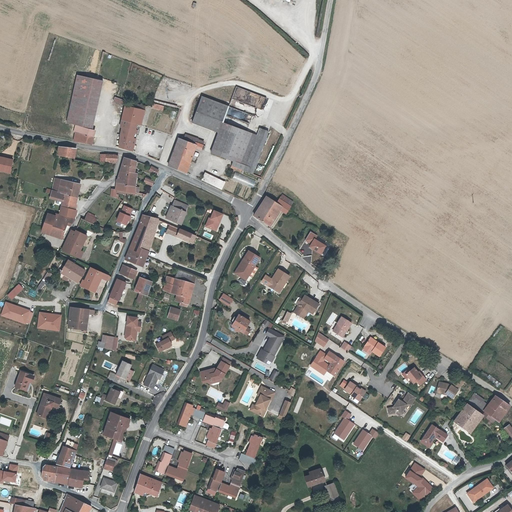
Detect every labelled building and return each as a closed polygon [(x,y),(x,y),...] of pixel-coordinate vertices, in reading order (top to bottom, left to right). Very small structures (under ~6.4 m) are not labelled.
[(236,87),(229,104),(243,109),(245,104),(253,107),(251,113),(261,117),(266,102),(271,104),(273,100),(236,87)] [(122,120),(136,124),(139,113),(144,114),(145,110),(126,104),(122,120)] [(109,111),(108,117),(110,117),(119,118),(121,119),(122,113),(109,111)] [(103,126),(101,137),(112,139),(112,134),(118,135),(121,121),(118,121),(119,118),(110,117),(110,120),(107,119),(103,126)] [(76,133),(90,136),(91,130),(76,126),(75,132),(76,133)] [(88,144),(90,136),(76,133),(74,141),(80,142),(88,144)] [(169,166),(187,172),(196,147),(205,150),(206,146),(203,145),(196,142),(198,139),(186,134),(184,141),(179,138),(169,166)] [(132,150),(136,151),(137,146),(120,142),(119,147),(132,150)] [(57,156),(75,159),(76,149),(59,146),(57,156)] [(99,154),(98,161),(116,163),(117,157),(113,156),(106,155),(99,154)] [(0,156),(0,167),(1,168),(1,167),(6,168),(8,159),(0,156)] [(121,170),(133,172),(139,161),(125,156),(121,170)] [(253,171),(233,163),(243,168),(253,172),(253,171)] [(156,174),(159,169),(152,166),(152,167),(150,170),(150,171),(156,174)] [(121,170),(118,179),(132,184),(132,179),(136,179),(137,173),(133,172),(121,170)] [(232,180),(252,187),(255,180),(235,172),(232,180)] [(223,191),(225,183),(206,173),(202,180),(223,191)] [(154,181),(146,177),(143,182),(152,186),(154,181)] [(59,192),(74,196),(77,183),(62,179),(59,192)] [(116,190),(135,194),(136,185),(135,185),(132,184),(118,179),(117,179),(116,190)] [(74,196),(59,192),(59,193),(52,191),(51,197),(63,201),(62,208),(76,211),(77,205),(73,204),(74,196)] [(255,216),(271,225),(276,216),(272,214),(277,206),(280,209),(287,213),(288,212),(291,214),(294,209),(280,200),(278,204),(266,196),(255,216)] [(166,219),(177,224),(183,211),(184,211),(187,205),(175,200),(173,206),(172,206),(166,219)] [(276,216),(280,209),(277,206),(272,214),(276,216)] [(76,211),(62,208),(60,214),(74,218),(76,211)] [(211,209),(205,227),(216,231),(223,213),(211,209)] [(187,212),(184,211),(183,211),(177,224),(181,226),(187,212)] [(56,214),(55,216),(48,213),(42,232),(49,234),(51,231),(64,235),(68,224),(72,226),(76,219),(60,214),(60,215),(56,214)] [(159,220),(143,214),(130,249),(146,256),(147,256),(149,250),(148,250),(146,250),(151,237),(147,235),(151,223),(156,225),(157,223),(159,224),(160,221),(159,221),(159,220)] [(84,221),(92,224),(95,219),(87,215),(84,221)] [(149,250),(156,225),(151,223),(147,235),(151,237),(146,250),(148,250),(149,250)] [(188,233),(180,229),(177,236),(192,242),(194,235),(188,233)] [(62,239),(64,235),(51,231),(49,234),(62,239)] [(67,241),(78,249),(86,236),(72,231),(67,241)] [(315,238),(317,235),(310,231),(304,240),(309,244),(308,246),(320,254),(326,245),(315,238)] [(67,241),(62,250),(76,257),(80,251),(78,249),(67,241)] [(126,258),(143,266),(146,256),(143,255),(130,249),(126,258)] [(238,268),(247,274),(253,265),(255,266),(260,258),(249,251),(244,258),(245,259),(243,262),(242,261),(238,268)] [(81,267),(68,260),(65,265),(61,263),(57,269),(62,271),(61,272),(66,274),(73,278),(79,281),(85,269),(81,267)] [(249,275),(252,277),(258,268),(255,266),(253,265),(247,274),(249,275)] [(84,280),(81,285),(95,292),(97,287),(93,285),(98,275),(102,277),(103,273),(91,268),(85,281),(84,280)] [(128,271),(122,268),(120,273),(134,279),(136,275),(134,274),(128,271)] [(247,274),(238,268),(235,273),(246,280),(249,275),(247,274)] [(269,286),(277,291),(284,281),(286,282),(290,276),(278,269),(273,277),(274,278),(273,280),(269,286)] [(178,270),(176,278),(190,282),(194,284),(196,277),(178,270)] [(66,274),(63,278),(71,282),(73,278),(66,274)] [(97,287),(102,277),(98,275),(93,285),(97,287)] [(266,275),(262,281),(269,286),(273,280),(272,279),(266,275)] [(167,276),(166,282),(174,285),(176,278),(167,276)] [(135,291),(144,294),(147,284),(152,285),(153,282),(140,277),(135,291)] [(35,290),(38,291),(39,290),(40,290),(46,280),(43,278),(35,290)] [(174,285),(171,293),(177,295),(175,301),(181,302),(181,305),(187,307),(188,304),(186,303),(188,297),(186,296),(190,282),(176,278),(174,285)] [(117,279),(110,296),(119,300),(126,282),(117,279)] [(279,292),(286,282),(284,281),(277,291),(279,292)] [(174,285),(166,282),(163,290),(171,293),(174,285)] [(188,304),(189,304),(194,284),(190,282),(186,296),(188,297),(186,303),(188,304)] [(18,283),(6,295),(11,300),(23,288),(18,283)] [(144,294),(148,295),(152,285),(147,284),(144,294)] [(233,299),(224,293),(220,300),(229,306),(233,299)] [(306,306),(315,311),(319,304),(305,295),(303,299),(299,305),(295,313),(301,317),(306,309),(305,308),(306,306)] [(0,315),(26,324),(31,310),(5,301),(0,314),(0,315)] [(313,314),(315,311),(306,306),(305,308),(306,309),(301,317),(304,318),(309,311),(313,314)] [(94,310),(71,307),(68,327),(87,330),(88,323),(82,322),(82,319),(78,319),(79,314),(88,315),(89,313),(94,314),(94,310)] [(169,318),(179,321),(182,311),(172,308),(169,318)] [(38,311),(36,328),(59,331),(61,314),(38,311)] [(326,323),(331,326),(337,315),(332,312),(326,323)] [(88,323),(88,315),(79,314),(78,319),(82,319),(82,322),(88,323)] [(129,315),(127,325),(130,325),(129,328),(129,329),(127,329),(126,335),(128,338),(134,338),(134,334),(137,335),(138,329),(141,329),(142,320),(138,320),(138,316),(129,315)] [(235,322),(233,326),(243,332),(250,321),(239,315),(237,318),(235,317),(232,321),(235,322)] [(339,324),(335,331),(343,337),(352,323),(342,316),(337,323),(339,324)] [(270,328),(273,324),(265,319),(263,323),(270,328)] [(270,365),(284,335),(268,327),(264,334),(268,336),(257,359),(270,365)] [(176,338),(172,332),(164,336),(166,340),(158,344),(162,351),(166,349),(166,348),(173,343),(172,341),(176,338)] [(315,340),(324,346),(329,339),(319,332),(315,340)] [(108,340),(107,345),(107,346),(114,347),(115,340),(116,335),(106,333),(104,339),(108,340)] [(386,347),(379,342),(378,343),(370,338),(365,346),(373,351),(380,356),(386,347)] [(352,346),(345,342),(342,347),(348,351),(352,346)] [(345,362),(330,352),(325,358),(332,363),(327,370),(336,376),(345,362)] [(118,372),(126,377),(130,370),(133,363),(124,359),(118,372)] [(207,381),(211,383),(212,380),(217,379),(221,381),(229,366),(221,362),(216,370),(215,373),(209,370),(201,372),(204,382),(207,381)] [(146,383),(152,386),(154,381),(157,382),(159,377),(161,377),(165,369),(155,364),(146,383)] [(427,379),(424,375),(423,376),(419,372),(415,367),(412,370),(410,368),(407,371),(407,375),(409,378),(410,378),(412,380),(415,383),(417,381),(421,384),(427,379)] [(275,381),(278,371),(272,369),(269,379),(275,381)] [(16,387),(25,390),(29,381),(31,382),(34,376),(22,371),(16,387)] [(410,382),(412,380),(410,378),(409,378),(407,375),(407,371),(403,374),(410,382)] [(482,371),(480,374),(498,386),(500,383),(482,371)] [(454,383),(461,388),(466,381),(459,376),(454,383)] [(358,387),(351,382),(346,389),(352,394),(351,395),(360,401),(366,393),(358,387)] [(447,393),(451,396),(454,398),(460,390),(453,385),(451,387),(450,386),(450,384),(441,382),(439,391),(447,393)] [(58,390),(68,393),(70,388),(59,385),(58,390)] [(107,398),(115,402),(119,394),(121,395),(123,391),(112,386),(108,396),(107,398)] [(261,396),(256,406),(254,407),(253,409),(253,412),(260,415),(262,416),(262,415),(264,416),(267,409),(266,409),(271,399),(266,397),(270,390),(263,386),(261,391),(262,394),(261,396)] [(287,394),(294,395),(296,389),(289,387),(287,394)] [(276,393),(270,390),(266,397),(271,399),(273,400),(276,393)] [(409,393),(407,396),(415,401),(417,398),(409,393)] [(54,405),(56,398),(45,394),(38,414),(45,417),(49,407),(52,408),(53,405),(54,405)] [(100,403),(102,404),(105,397),(107,398),(108,396),(103,394),(100,403)] [(484,412),(485,411),(489,405),(474,394),(469,401),(484,412)] [(485,411),(495,419),(507,403),(496,395),(489,405),(485,411)] [(390,414),(397,413),(399,410),(402,413),(408,405),(411,404),(412,405),(415,401),(407,396),(403,402),(400,399),(394,407),(389,408),(390,414)] [(297,413),(303,398),(300,397),(294,412),(297,413)] [(56,398),(54,405),(59,407),(62,400),(56,398)] [(226,401),(224,407),(222,410),(227,412),(230,404),(226,401)] [(287,416),(292,403),(287,401),(281,415),(282,415),(281,418),(285,420),(287,416)] [(198,416),(201,410),(193,407),(194,405),(187,402),(185,406),(186,406),(185,410),(183,410),(178,423),(186,426),(191,414),(192,414),(198,416)] [(481,412),(468,403),(455,421),(471,433),(475,428),(471,425),(481,412)] [(495,419),(499,422),(511,406),(507,403),(495,419)] [(115,437),(118,438),(123,424),(128,426),(130,418),(112,410),(105,433),(115,437)] [(340,416),(343,418),(333,433),(344,440),(355,424),(348,419),(351,414),(345,410),(340,416)] [(224,428),(228,429),(230,426),(229,424),(226,423),(227,419),(217,415),(216,416),(204,411),(201,418),(204,419),(203,421),(212,424),(212,425),(214,426),(219,428),(219,426),(224,428)] [(484,412),(483,414),(484,415),(486,417),(485,419),(492,424),(495,419),(485,411),(484,412)] [(483,414),(481,412),(471,425),(475,428),(484,415),(483,414)] [(511,427),(509,423),(503,428),(511,439),(511,437),(511,427)] [(123,440),(128,426),(123,424),(118,438),(115,437),(109,454),(111,454),(116,440),(122,442),(123,440)] [(433,425),(423,440),(430,445),(433,441),(436,436),(444,442),(449,435),(433,425)] [(211,428),(210,429),(207,438),(210,439),(209,441),(216,444),(217,440),(219,441),(221,437),(219,436),(221,429),(223,430),(224,428),(219,426),(219,428),(214,426),(213,429),(211,428)] [(363,429),(352,443),(362,451),(372,437),(375,439),(379,433),(372,428),(368,433),(363,429)] [(405,432),(402,438),(407,441),(410,435),(405,432)] [(0,455),(2,457),(4,452),(8,437),(0,433),(0,455)] [(251,457),(249,463),(254,465),(256,459),(255,458),(260,445),(259,444),(260,440),(262,441),(263,437),(255,434),(255,436),(252,435),(249,442),(251,442),(246,455),(248,456),(251,457)] [(65,446),(64,446),(60,453),(57,452),(54,461),(57,462),(57,463),(69,465),(74,456),(75,457),(77,449),(73,448),(75,441),(68,439),(65,446)] [(169,446),(165,444),(163,451),(164,452),(160,460),(159,460),(155,470),(166,474),(166,473),(169,465),(168,465),(172,454),(170,453),(167,452),(169,446)] [(185,469),(187,470),(188,468),(187,468),(190,461),(188,460),(190,456),(191,457),(193,453),(185,450),(184,452),(182,451),(178,461),(179,462),(178,464),(183,466),(183,468),(185,469)] [(94,467),(101,469),(104,458),(97,456),(94,467)] [(107,459),(105,465),(113,467),(115,461),(107,459)] [(414,462),(404,478),(417,485),(411,494),(422,501),(432,485),(420,477),(425,469),(414,462)] [(42,477),(43,479),(55,481),(58,465),(46,463),(44,466),(42,477)] [(169,465),(166,473),(175,477),(176,476),(180,477),(179,478),(183,480),(186,473),(184,472),(185,469),(183,468),(183,466),(178,464),(177,469),(169,465)] [(70,481),(83,483),(84,476),(89,477),(90,470),(58,465),(55,481),(69,484),(70,481)] [(225,472),(217,469),(216,468),(213,478),(212,478),(208,488),(211,489),(212,488),(216,489),(216,491),(219,492),(219,491),(222,482),(221,482),(225,472)] [(239,487),(240,488),(241,486),(240,485),(243,478),(242,478),(243,474),(244,475),(245,471),(238,468),(237,470),(235,469),(231,479),(233,479),(232,482),(236,484),(236,486),(239,487)] [(310,474),(306,476),(310,486),(326,480),(321,468),(309,472),(310,474)] [(140,474),(134,492),(145,496),(146,495),(148,494),(149,492),(157,495),(162,482),(140,474)] [(102,485),(115,489),(118,480),(105,476),(102,485)] [(489,478),(468,490),(472,497),(478,494),(479,496),(494,487),(489,478)] [(222,482),(219,491),(228,495),(227,497),(231,499),(232,496),(236,498),(239,491),(237,490),(239,487),(236,486),(236,484),(232,482),(230,486),(222,482)] [(334,483),(328,485),(327,486),(335,503),(343,499),(334,483)] [(86,503),(67,494),(59,511),(61,511),(84,511),(89,504),(86,503)] [(198,511),(210,511),(214,502),(195,494),(190,508),(198,511)] [(17,504),(32,507),(34,501),(18,498),(16,504),(17,504)] [(217,511),(220,504),(214,502),(210,511),(217,511)]
